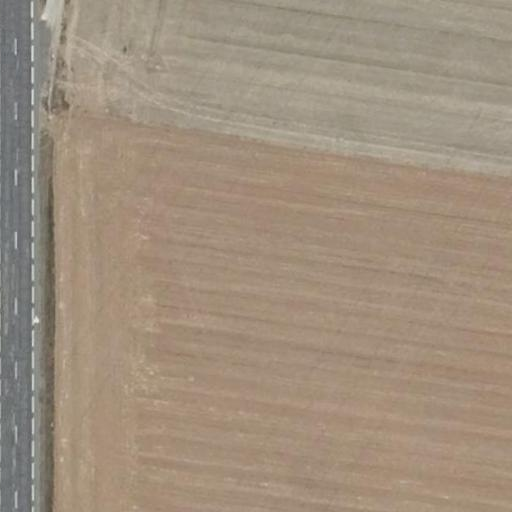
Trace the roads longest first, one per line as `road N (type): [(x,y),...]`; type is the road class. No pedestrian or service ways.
road 1 (secondary): [(16,0),(22,511)]
road 2 (track): [(84,511),(76,189),(48,46),(16,45)]
